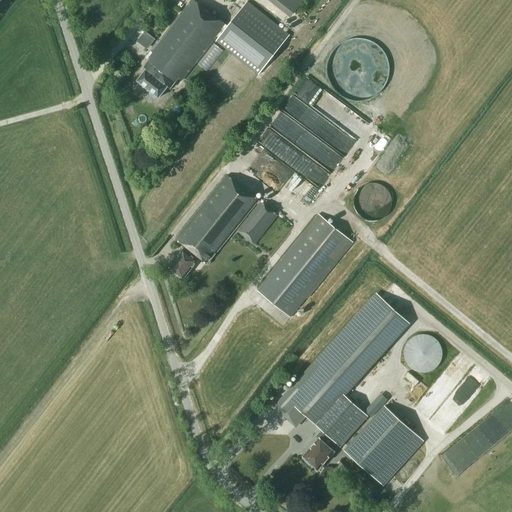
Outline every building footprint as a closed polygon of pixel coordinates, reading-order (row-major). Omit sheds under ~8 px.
[(227,26),(194,0),(189,0),(145,57),(149,60),(143,68),(145,70),(137,80),(159,97),(168,86),(170,88),(179,77),(182,79),(216,36),(218,37),(215,40),(258,74),(289,35),(246,1),(227,26)] [(271,0),(292,16),(304,0),(271,0)] [(148,48),(156,37),(146,29),(138,40),(148,48)] [(326,137),(333,126),(304,106),(298,115),(290,110),(289,112),(326,137)] [(287,166),(326,189),(335,174),(295,151),(287,166)] [(204,263),(204,265),(205,265),(207,265),(208,263),(207,262),(255,203),(256,204),(235,230),(254,245),(277,216),(227,176),(176,241),(186,249),(184,250),(183,250),(169,267),(184,279),(200,259),(204,263)] [(296,196),(307,205),(315,194),(304,185),(296,196)] [(318,215),(257,291),(291,318),(300,305),(306,298),(307,298),(352,242),(318,215)] [(304,457),(313,466),(318,470),(325,463),(340,447),(340,448),(369,416),(346,394),(359,380),(411,324),(377,293),(325,349),(277,401),(273,405),(296,427),(306,416),(321,430),(316,435),(321,439),(304,457)] [(447,343),(415,332),(404,362),(436,374),(447,343)] [(384,406),(344,451),(374,478),(383,486),(423,441),(414,433),(384,406)] [(338,463),(345,470),(349,465),(342,459),(338,463)]
